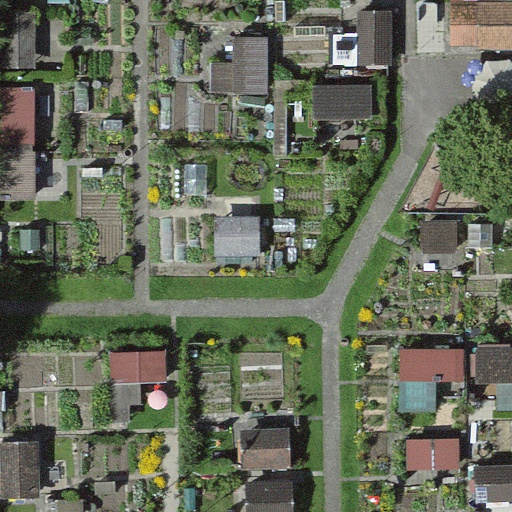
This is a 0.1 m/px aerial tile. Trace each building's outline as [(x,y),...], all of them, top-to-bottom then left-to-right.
[(481,9),(454,9),(454,43),(482,43),(482,45),(511,44),(511,8),(481,9)] [(275,92),(277,31),(242,30),(241,91),(275,92)] [(11,90),(10,198),(39,198),(39,90),(11,90)] [(408,344),(407,396),(468,397),(469,345),(408,344)] [(473,409),(511,409),(511,345),(475,344),(473,409)] [(295,511),(297,433),(252,433),(251,511),(295,511)] [(466,466),(466,434),(413,434),(414,466),(466,466)]
